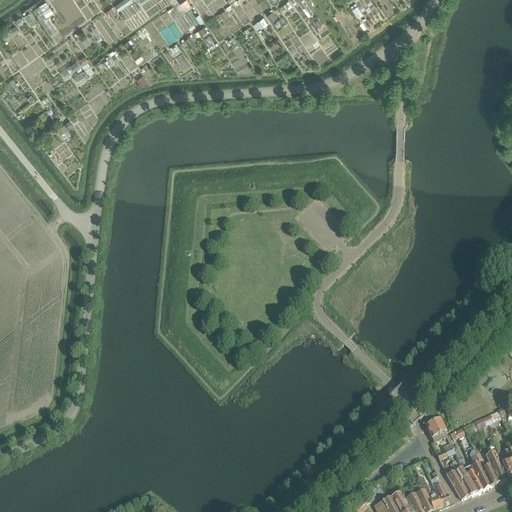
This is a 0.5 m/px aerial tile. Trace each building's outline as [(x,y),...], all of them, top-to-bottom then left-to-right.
[(48,0),(35,7),(50,34),(56,31),(47,15),(54,11),(48,0)] [(118,10),(133,0),(121,0),(115,4),(118,10)] [(235,1),(220,14),(225,19),(234,10),(245,23),(251,18),(235,1)] [(110,16),(116,10),(112,6),(106,12),(110,16)] [(264,16),(254,24),(258,29),(268,22),(264,16)] [(97,41),(103,37),(96,27),(91,30),(97,41)] [(65,77),(90,60),(86,54),(61,71),(65,77)] [(59,127),(64,135),(70,131),(65,124),(59,127)] [(398,394),(394,398),(397,402),(403,410),(406,414),(412,421),(416,427),(420,424),(424,420),(419,414),(414,406),(411,402),(402,390),(398,394)] [(506,408),(498,413),(500,419),(501,420),(510,415),(506,408)] [(498,414),(482,421),(485,429),(501,421),(500,419),(498,414)] [(471,426),(475,434),(485,429),(482,421),(471,426)] [(426,428),(434,445),(447,439),(445,437),(447,436),(441,422),(426,428)] [(467,438),(475,434),(471,426),(463,430),(467,438)] [(462,432),(454,435),(457,440),(458,442),(465,438),(462,432)] [(449,446),(443,449),(445,454),(447,459),(448,460),(453,458),(455,457),(453,451),(454,451),(448,439),(447,440),(446,440),(449,446)] [(508,462),(501,465),(509,481),(511,479),(511,450),(509,452),(509,451),(504,453),(508,462)] [(436,458),(439,463),(447,459),(445,454),(436,458)] [(490,467),(498,486),(499,486),(507,483),(494,454),(485,458),(490,467)] [(475,458),(491,489),(498,486),(490,467),(485,469),(483,463),(482,461),(478,462),(476,457),(475,458)] [(470,469),(483,493),(491,489),(475,458),(470,460),(474,467),(471,468),(470,468),(470,469)] [(455,474),(470,498),(477,495),(463,471),(462,470),(460,471),(456,464),(451,466),(455,474)] [(463,471),(477,495),(477,496),(483,493),(470,469),(470,468),(463,471)] [(471,499),(470,498),(455,474),(446,477),(462,503),(471,499)] [(434,493),(443,510),(452,507),(437,480),(433,482),(438,490),(434,492),(435,493),(434,493)] [(415,497),(422,511),(433,511),(427,498),(423,488),(422,485),(417,487),(421,495),(415,497)] [(427,498),(433,511),(439,511),(443,510),(434,493),(433,494),(434,495),(430,497),(429,494),(426,486),(423,488),(427,498)] [(392,500),(397,511),(409,511),(400,495),(392,500)] [(407,502),(412,511),(422,511),(415,497),(407,502)] [(383,504),(387,511),(397,511),(392,500),(383,504)] [(350,510),(350,511),(364,511),(367,510),(360,501),(350,510)]
